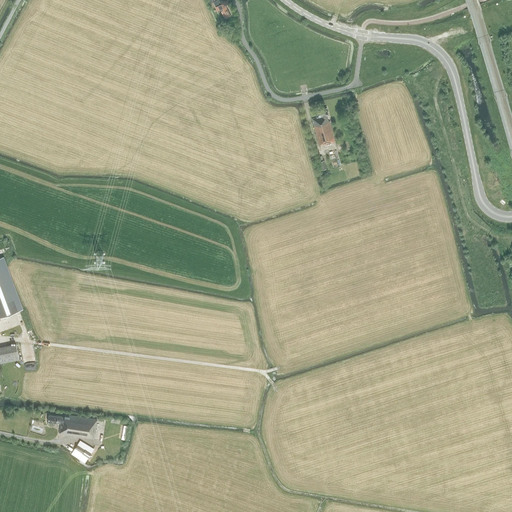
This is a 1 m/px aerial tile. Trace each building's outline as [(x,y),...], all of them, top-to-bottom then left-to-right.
[(230,16),(226,6),(225,7),(224,3),(222,4),(220,0),(215,0),(214,1),(213,0),(209,0),(211,4),(213,2),(217,11),(221,9),(224,18),(230,16)] [(324,145),(335,142),(330,121),(328,121),(327,115),(328,115),(327,108),(315,111),(317,118),(312,119),(319,145),(324,144),(324,145)] [(2,257),(0,257),(0,317),(21,310),(2,257)] [(16,344),(0,347),(0,363),(19,359),(16,344)] [(95,434),(97,419),(64,414),(64,417),(48,415),(47,422),(60,424),(59,434),(93,439),(94,434),(95,434)] [(92,448),(80,440),(72,452),(87,462),(89,458),(87,456),(92,448)]
